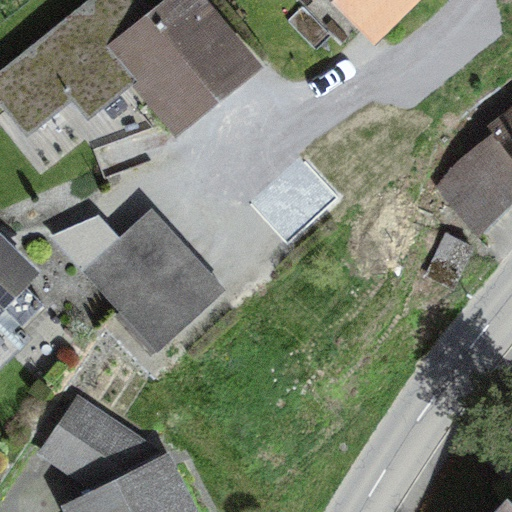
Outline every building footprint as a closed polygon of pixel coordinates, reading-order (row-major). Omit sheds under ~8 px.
[(140,0),(111,0),(0,89),(0,109),(34,152),(85,111),(98,128),(140,94),(185,150),(273,78),(210,0),(182,0),(157,21),(140,0)] [(398,0),(325,0),(364,36),(398,0)] [(511,201),(511,121),(441,173),(480,225),(511,201)] [(151,213),(86,274),(155,348),(220,287),(151,213)] [(0,242),(0,328),(43,284),(0,242)] [(151,449),(75,399),(40,450),(93,482),(151,449)] [(217,511),(187,454),(76,511),(217,511)]
